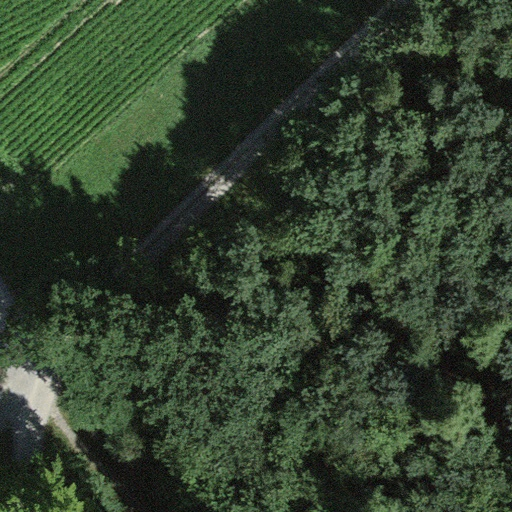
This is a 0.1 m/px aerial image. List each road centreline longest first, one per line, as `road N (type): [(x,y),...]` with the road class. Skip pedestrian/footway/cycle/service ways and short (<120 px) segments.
road 1 (track): [(0,406),(411,0)]
road 2 (track): [(0,323),(32,372),(24,511)]
road 3 (track): [(32,372),(149,511)]
